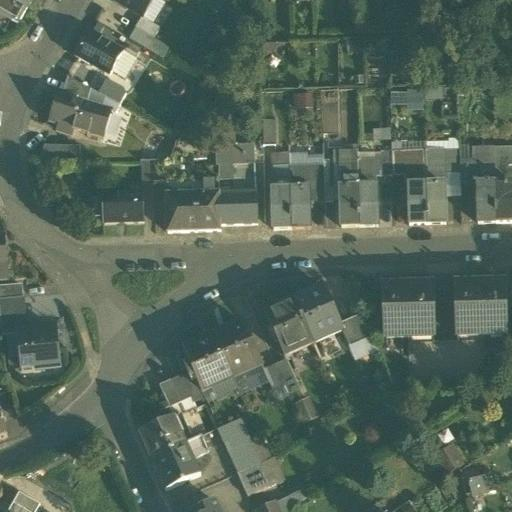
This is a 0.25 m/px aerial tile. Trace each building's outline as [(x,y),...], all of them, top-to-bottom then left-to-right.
[(26,11),(7,0),(0,0),(0,16),(19,28),(28,12),(26,11)] [(7,0),(26,11),(32,0),(7,0)] [(142,21),(143,22),(156,1),(156,0),(109,0),(109,1),(142,21)] [(166,7),(156,1),(143,22),(154,28),(166,7)] [(142,21),(136,31),(154,42),(161,32),(154,28),(143,22),(142,21)] [(170,52),(154,42),(136,31),(129,43),(163,64),(170,52)] [(75,59),(109,79),(111,76),(124,55),(89,34),(75,59)] [(124,55),(111,76),(125,84),(138,63),(124,55)] [(62,98),(87,106),(91,93),(68,80),(62,98)] [(443,90),(424,91),(425,104),(443,103),(443,90)] [(119,108),(91,93),(87,106),(97,109),(111,113),(117,115),(119,108)] [(423,93),(407,94),(407,96),(407,108),(407,115),(424,114),(423,93)] [(407,108),(407,96),(391,97),(391,108),(407,108)] [(75,132),(89,136),(96,112),(97,109),(87,106),(62,98),(59,97),(51,124),(58,127),(75,132)] [(314,97),(293,97),(293,111),(314,110),(314,97)] [(110,116),(96,112),(89,136),(102,140),(110,116)] [(276,121),(262,121),(263,148),(277,147),(276,121)] [(75,132),(58,127),(55,136),(73,141),(75,132)] [(390,131),(373,132),(373,144),(390,143),(390,131)] [(177,142),(171,161),(172,161),(193,161),(193,140),(179,136),(177,142)] [(448,143),(425,144),(425,152),(443,151),(447,151),(459,151),(459,147),(459,140),(448,140),(448,143)] [(407,177),(408,188),(426,188),(425,152),(425,144),(391,146),(391,153),(403,153),(404,177),(407,177)] [(216,167),(219,167),(255,166),(254,147),(216,148),(216,167)] [(471,147),(459,147),(459,151),(460,162),(472,161),(471,149),(471,147)] [(42,157),(69,159),(69,149),(45,148),(42,157)] [(511,148),(493,149),(494,186),(511,185),(511,148)] [(81,149),(69,149),(69,159),(80,159),(81,149)] [(472,199),(477,199),(476,186),(494,186),(493,149),(471,149),(472,161),(460,162),(460,175),(471,175),(472,199)] [(425,152),(426,188),(444,187),(444,175),(443,151),(425,152)] [(447,151),(447,175),(460,175),(460,162),(459,151),(447,151)] [(350,162),(357,162),(357,152),(339,153),(340,170),(345,170),(345,169),(350,168),(350,162)] [(391,153),(391,155),(391,177),(404,177),(403,153),(391,153)] [(277,168),(289,167),(289,156),(289,155),(271,155),(271,168),(272,168),(277,168)] [(307,155),(289,156),(289,167),(289,169),(312,168),(312,174),(324,174),(324,158),(308,158),(307,155)] [(376,178),(391,177),(391,155),(374,155),(374,161),(374,177),(376,178)] [(173,180),(172,161),(171,161),(171,164),(154,163),(155,185),(167,185),(166,180),(173,180)] [(193,161),(172,161),(173,180),(195,180),(193,161)] [(357,162),(358,190),(376,189),(376,178),(374,177),(374,161),(357,162)] [(325,204),(341,203),(340,190),(358,190),(357,162),(350,162),(350,168),(345,169),(345,170),(340,170),(334,171),(334,174),(324,175),(325,204)] [(142,163),(142,186),(155,186),(155,185),(154,163),(142,163)] [(255,180),(255,166),(219,167),(219,179),(234,181),(250,180),(255,180)] [(272,179),(273,193),(290,192),(289,169),(289,167),(277,168),(278,178),(272,179)] [(289,169),(290,192),(312,191),(312,174),(312,168),(289,169)] [(313,191),(314,204),(325,204),(324,175),(324,174),(312,174),(312,191),(313,191)] [(460,175),(447,175),(444,175),(444,187),(444,200),(461,199),(460,175)] [(471,175),(460,175),(461,199),(472,199),(471,175)] [(167,185),(167,197),(181,197),(205,196),(205,179),(195,180),(173,180),(166,180),(167,185)] [(214,179),(205,179),(205,196),(215,196),(214,179)] [(234,181),(219,179),(219,195),(219,197),(234,196),(234,181)] [(511,223),(511,185),(494,186),(495,224),(511,223)] [(495,224),(494,186),(476,186),(477,199),(477,225),(495,224)] [(444,200),(444,187),(426,188),(427,227),(445,226),(444,200)] [(427,227),(426,188),(408,188),(409,227),(427,227)] [(376,189),(358,190),(359,229),(378,228),(376,189)] [(359,229),(358,190),(340,190),(341,203),(341,229),(359,229)] [(313,191),(312,191),(290,192),(292,231),(310,230),(309,204),(314,204),(313,191)] [(292,231),(290,192),(273,193),(272,193),(273,231),(292,231)] [(102,195),(103,225),(144,224),(143,194),(102,195)] [(205,196),(181,197),(181,234),(220,233),(220,226),(219,197),(219,195),(215,196),(205,196)] [(219,197),(220,226),(256,225),(256,196),(234,196),(219,197)] [(168,234),(181,234),(181,197),(167,197),(168,234)] [(456,285),(457,337),(460,337),(460,332),(469,332),(469,337),(494,336),(494,331),(503,330),(503,336),(505,336),(504,284),(456,285)] [(0,287),(0,300),(22,299),(21,286),(0,287)] [(384,287),(385,339),(388,339),(388,334),(397,334),(397,339),(422,338),(422,333),(431,333),(431,338),(433,338),(432,286),(384,287)] [(323,289),(294,302),(313,346),(342,333),(343,333),(340,326),(323,289)] [(0,300),(0,315),(24,313),(22,299),(0,300)] [(284,359),(313,346),(294,302),(265,315),(284,359)] [(25,325),(24,313),(0,315),(0,324),(1,336),(17,335),(30,334),(29,329),(29,325),(25,325)] [(362,316),(352,321),(361,343),(372,338),(362,316)] [(348,348),(361,343),(352,321),(340,326),(343,333),(342,333),(348,348)] [(243,325),(214,337),(233,381),(262,369),(262,368),(243,325)] [(17,335),(20,370),(57,366),(56,355),(59,355),(57,331),(41,333),(40,328),(29,329),(30,334),(17,335)] [(204,394),(233,381),(214,337),(183,351),(193,374),(202,394),(204,394)] [(372,338),(361,343),(367,358),(378,353),(372,338)] [(355,363),(367,358),(361,343),(348,348),(355,363)] [(287,362),(275,367),(284,389),(288,397),(300,391),(287,362)] [(273,395),(284,389),(275,367),(263,373),(269,385),(273,395)] [(269,385),(263,373),(262,369),(233,381),(238,392),(240,398),(269,385)] [(181,377),(170,382),(180,404),(191,399),(193,405),(206,399),(204,394),(202,394),(193,374),(182,378),(181,377)] [(204,394),(206,399),(209,405),(238,392),(233,381),(204,394)] [(170,409),(180,404),(170,382),(159,387),(169,409),(170,409)] [(191,399),(180,404),(170,409),(174,420),(175,419),(196,410),(193,405),(191,399)] [(310,399),(294,406),(303,426),(319,420),(310,399)] [(174,420),(170,409),(169,409),(148,418),(153,429),(174,420)] [(140,435),(152,461),(187,446),(186,445),(175,419),(174,420),(153,429),(140,435)] [(217,432),(221,442),(245,432),(241,421),(217,432)] [(221,442),(227,454),(250,444),(245,432),(221,442)] [(201,439),(186,445),(187,446),(152,461),(151,462),(166,493),(200,478),(192,461),(208,454),(201,439)] [(87,462),(98,455),(89,441),(78,447),(87,462)] [(263,441),(251,446),(260,466),(271,460),(263,441)] [(227,454),(238,477),(258,467),(260,466),(251,446),(250,444),(227,454)] [(453,447),(433,459),(445,479),(465,466),(453,447)] [(275,460),(259,468),(268,491),(285,483),(275,460)] [(259,468),(258,467),(238,477),(248,500),(268,491),(259,468)] [(465,481),(471,498),(486,493),(481,476),(465,481)] [(303,490),(287,500),(292,510),(309,500),(303,490)] [(35,511),(39,506),(19,494),(8,511),(35,511)] [(287,500),(276,505),(278,511),(293,511),(292,510),(287,500)]
